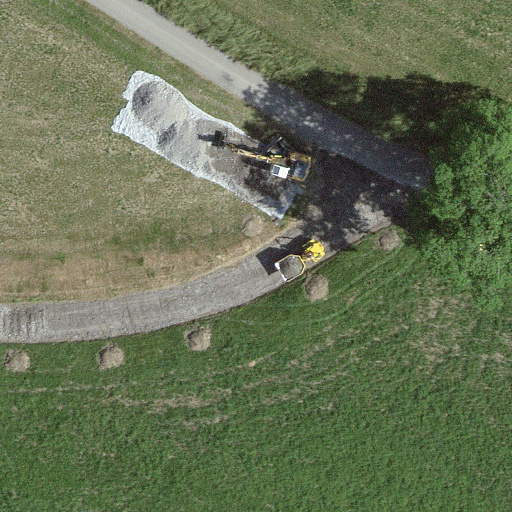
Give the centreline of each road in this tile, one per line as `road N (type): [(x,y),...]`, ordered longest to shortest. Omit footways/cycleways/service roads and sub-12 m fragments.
road 1 (residential): [(382,161),(349,207),(260,271),(147,303),(0,309)]
road 2 (unclassified): [(382,161),(116,0)]
road 3 (unclassified): [(511,213),(382,161)]
